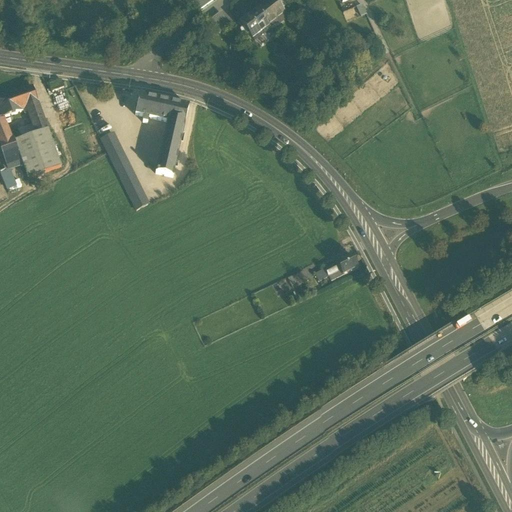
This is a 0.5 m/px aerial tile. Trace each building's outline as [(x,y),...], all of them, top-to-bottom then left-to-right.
[(209,0),(194,0),(194,1),(200,9),(210,2),(209,0)] [(273,0),(269,0),(256,11),(269,27),(276,21),(279,25),(288,18),(282,10),(286,7),(280,0),(276,3),(273,0)] [(265,30),(269,27),(256,11),(249,16),(248,15),(239,22),(244,28),(241,31),(245,37),(249,34),(253,39),(260,33),(262,35),(267,31),(265,30)] [(209,21),(217,32),(229,24),(220,12),(209,21)] [(49,85),(51,93),(64,88),(61,80),(60,81),(49,85)] [(0,98),(0,119),(3,118),(23,111),(23,108),(26,107),(38,103),(32,87),(17,93),(0,98)] [(155,174),(172,178),(189,107),(140,96),(135,116),(143,118),(142,123),(147,124),(148,119),(167,123),(163,138),(155,174)] [(26,107),(28,114),(40,110),(38,103),(26,107)] [(28,114),(31,121),(43,118),(40,110),(28,114)] [(0,145),(12,141),(3,119),(4,119),(3,118),(0,119),(0,145)] [(47,129),(43,118),(31,121),(35,133),(47,129)] [(61,168),(47,129),(35,133),(35,134),(15,142),(14,142),(19,156),(22,164),(28,180),(61,168)] [(112,134),(100,139),(110,160),(122,154),(112,134)] [(14,140),(12,141),(0,145),(0,150),(4,161),(19,156),(14,142),(15,142),(14,140)] [(114,168),(136,212),(147,205),(122,154),(110,160),(114,168)] [(19,156),(4,161),(7,169),(22,164),(19,156)] [(16,187),(9,171),(0,174),(0,175),(7,191),(16,187)] [(336,264),(324,270),(328,278),(340,272),(343,276),(358,269),(351,256),(344,260),(343,259),(340,261),(341,262),(336,264)] [(315,275),(319,283),(328,278),(324,270),(315,275)] [(308,283),(303,272),(288,280),(292,290),(308,283)]
